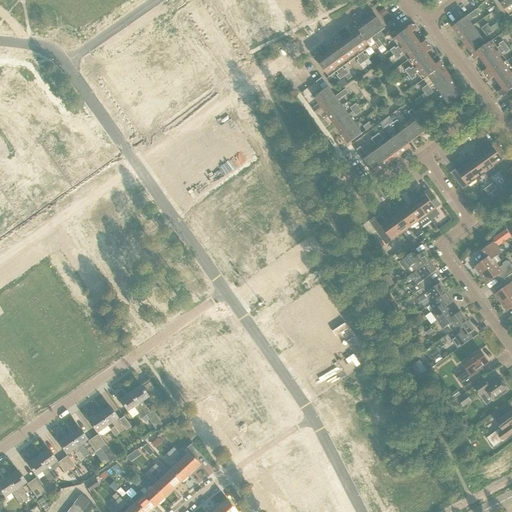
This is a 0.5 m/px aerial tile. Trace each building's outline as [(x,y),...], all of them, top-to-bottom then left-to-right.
[(242,0),(233,0),(225,6),(231,15),(246,5),(242,0)] [(511,0),(496,0),(499,4),(500,3),(510,17),(511,15),(511,0)] [(246,5),(231,15),(238,24),(252,13),(246,5)] [(382,17),(388,13),(384,8),(379,12),(382,17)] [(476,10),(452,28),(458,37),(473,26),(469,21),(479,14),(476,10)] [(252,13),(238,24),(244,33),(258,22),(252,13)] [(173,15),(156,27),(162,36),(163,38),(181,26),(173,15)] [(374,15),(364,22),(375,37),(375,36),(378,40),(384,36),(381,32),(385,29),(374,15)] [(258,22),(244,33),(250,41),(265,31),(258,22)] [(382,46),(378,40),(375,36),(375,37),(364,22),(355,29),(354,27),(353,28),(368,49),(370,48),(366,43),(371,39),(379,49),(382,46)] [(393,55),(417,39),(412,33),(416,30),(412,24),(406,29),(407,30),(393,40),(398,48),(396,49),(394,47),(390,51),(393,55)] [(481,29),(484,33),(490,29),(487,25),(481,29)] [(181,26),(163,38),(165,40),(171,48),(188,36),(181,26)] [(473,26),(458,37),(465,46),(480,35),(473,26)] [(347,40),(364,63),(366,62),(369,59),(366,54),(365,55),(363,53),(368,49),(353,28),(350,30),(354,35),(347,40)] [(490,29),(484,33),(487,37),(493,33),(490,29)] [(265,31),(250,41),(256,51),(271,40),(265,31)] [(480,35),(465,46),(472,55),(486,45),(480,35)] [(188,36),(171,48),(176,56),(178,58),(195,47),(188,36)] [(339,38),(333,42),(349,63),(357,57),(359,60),(357,61),(361,66),(364,63),(347,40),(343,44),(339,38)] [(408,60),(428,46),(425,41),(421,44),(417,39),(393,55),(397,60),(401,57),(400,55),(403,54),(407,59),(408,60)] [(472,56),(471,58),(473,61),(479,57),(483,63),(506,46),(503,42),(498,45),(499,47),(497,48),(495,45),(492,41),(486,45),(472,55),(472,56)] [(327,54),(344,77),(345,77),(349,74),(346,69),(344,70),(342,67),(349,63),(333,42),(330,45),(333,50),(327,54)] [(374,46),(370,49),(377,59),(382,56),(374,46)] [(431,49),(428,46),(408,60),(413,68),(411,70),(409,68),(405,71),(408,76),(432,59),(427,52),(431,49)] [(487,68),(482,72),(485,77),(507,61),(502,54),(504,52),(505,54),(510,51),(506,46),(483,63),(487,68)] [(195,47),(178,58),(179,60),(179,61),(185,69),(202,57),(195,47)] [(120,52),(103,64),(110,75),(127,63),(126,61),(120,52)] [(344,77),(327,54),(322,58),(318,52),(313,56),(318,64),(319,63),(329,77),(337,72),(338,74),(336,76),(340,81),(344,77)] [(202,57),(185,69),(191,77),(192,79),(209,67),(202,57)] [(392,63),(389,58),(384,62),(387,67),(392,63)] [(422,81),(428,77),(441,68),(440,66),(442,65),(440,61),(436,64),(432,59),(408,76),(412,80),(416,77),(415,76),(417,74),(422,81)] [(511,68),(507,61),(485,77),(488,81),(494,77),(498,83),(511,73),(511,68)] [(127,63),(110,75),(117,85),(135,73),(129,65),(127,63)] [(209,67),(192,79),(193,81),(194,81),(200,90),(217,78),(209,67)] [(441,68),(428,77),(435,86),(448,77),(447,75),(441,68)] [(135,73),(117,85),(125,96),(142,84),(140,81),(135,73)] [(502,89),(497,93),(501,99),(509,93),(508,93),(511,89),(511,73),(498,83),(502,89)] [(441,95),(455,86),(448,77),(435,86),(441,95)] [(316,83),(319,87),(325,82),(322,78),(316,83)] [(344,79),(338,84),(341,89),(348,84),(344,79)] [(142,84),(125,96),(132,106),(149,94),(143,86),(143,85),(142,84)] [(455,86),(441,95),(448,105),(461,95),(455,86)] [(314,98),(321,107),(336,96),(329,87),(314,98)] [(149,94),(132,106),(139,116),(156,104),(155,102),(149,94)] [(336,96),(321,107),(328,116),(343,106),(339,100),(342,98),(340,94),(336,97),(336,96)] [(435,108),(438,112),(444,107),(441,103),(435,108)] [(156,104),(139,116),(146,127),(164,115),(158,106),(157,106),(156,104)] [(328,116),(334,126),(349,115),(343,106),(328,116)] [(407,123),(417,137),(427,131),(412,110),(408,113),(412,119),(407,123)] [(356,124),(349,115),(334,126),(341,135),(356,124)] [(78,119),(64,129),(70,138),(85,128),(78,119)] [(394,123),(398,130),(400,133),(401,133),(408,144),(409,143),(417,137),(407,123),(402,127),(397,121),(394,123)] [(398,130),(394,123),(390,126),(394,132),(398,130)] [(356,124),(341,135),(347,144),(362,134),(356,124)] [(85,128),(70,138),(76,147),(91,137),(85,128)] [(397,136),(391,140),(402,154),(412,148),(409,143),(408,144),(401,133),(400,133),(398,130),(394,132),(397,136)] [(375,137),(380,143),(383,140),(379,134),(375,137)] [(91,137),(76,147),(83,156),(97,146),(91,137)] [(380,143),(375,137),(371,139),(376,146),(380,143)] [(382,146),(393,161),(402,154),(391,140),(382,146)] [(482,142),(478,145),(494,167),(503,160),(501,157),(506,154),(496,140),(491,144),(492,146),(487,150),(482,142)] [(475,159),(485,173),(494,167),(478,145),(474,148),(479,155),(475,159)] [(97,146),(83,156),(89,165),(104,155),(97,146)] [(382,146),(373,153),(384,167),(393,161),(382,146)] [(356,150),(361,156),(365,153),(360,147),(356,150)] [(28,151),(16,159),(23,169),(34,161),(31,156),(28,151)] [(344,158),(348,163),(354,159),(350,153),(344,158)] [(384,167),(373,153),(364,159),(374,174),(384,167)] [(464,155),(461,158),(476,180),(485,173),(475,159),(469,162),(464,155)] [(476,180),(461,158),(457,160),(462,168),(457,171),(456,169),(451,173),(462,190),(476,180)] [(16,159),(5,167),(9,172),(12,177),(23,169),(16,159)] [(34,161),(23,169),(30,178),(41,170),(34,161)] [(262,162),(251,170),(263,187),(274,180),(273,179),(268,171),(262,162)] [(23,169),(12,177),(18,186),(30,178),(23,169)] [(41,170),(30,178),(36,187),(47,180),(41,170)] [(251,170),(241,177),(253,194),(263,187),(251,170)] [(241,177),(230,184),(242,201),(253,194),(241,177)] [(30,178),(18,186),(25,195),(36,187),(30,178)] [(47,180),(36,187),(43,197),(54,189),(50,184),(47,180)] [(488,187),(484,190),(487,195),(489,193),(492,192),(496,188),(493,183),(488,187)] [(230,184),(220,191),(232,209),(242,201),(230,184)] [(36,187),(25,195),(28,200),(31,205),(43,197),(36,187)] [(415,191),(411,193),(427,215),(441,205),(436,199),(429,189),(424,192),(425,194),(420,198),(415,191)] [(220,191),(210,199),(222,216),(232,209),(220,191)] [(430,220),(427,215),(411,193),(407,196),(413,203),(408,207),(418,222),(422,226),(430,220)] [(210,199),(199,206),(211,223),(222,216),(210,199)] [(394,206),(409,228),(418,222),(408,207),(403,211),(397,203),(394,206)] [(390,220),(401,234),(409,228),(394,206),(390,209),(395,216),(390,220)] [(299,215),(288,223),(300,240),(311,233),(304,223),(299,216),(299,215)] [(401,234),(390,220),(385,223),(380,216),(370,223),(386,245),(401,234)] [(288,223),(278,230),(290,247),(300,240),(288,223)] [(278,230),(268,237),(280,255),(290,247),(278,230)] [(505,232),(500,236),(505,242),(511,238),(506,231),(505,232)] [(268,237),(257,245),(269,262),(280,255),(268,237)] [(410,243),(414,248),(419,244),(415,240),(410,243)] [(480,276),(497,264),(500,261),(497,256),(499,255),(496,251),(499,250),(494,242),(480,252),(486,259),(474,267),(475,269),(473,270),(478,277),(480,275),(480,276)] [(257,245),(247,252),(259,269),(269,262),(257,245)] [(247,252),(236,259),(248,276),(259,269),(247,252)] [(412,266),(416,271),(430,261),(423,252),(413,259),(410,254),(399,262),(405,271),(406,270),(407,270),(412,266)] [(397,253),(391,258),(393,261),(399,257),(397,253)] [(508,277),(511,274),(511,273),(511,268),(511,265),(509,261),(506,260),(502,263),(502,265),(499,267),(497,264),(480,276),(486,284),(498,276),(502,281),(508,277)] [(416,271),(405,279),(409,284),(407,286),(414,294),(427,286),(431,283),(427,278),(437,271),(430,261),(416,271)] [(388,274),(382,278),(388,287),(394,283),(388,274)] [(430,290),(427,286),(414,294),(420,303),(428,297),(432,303),(447,293),(440,283),(430,290)] [(494,295),(500,303),(511,295),(511,285),(510,283),(494,295)] [(432,303),(430,305),(434,310),(431,312),(437,321),(449,313),(445,308),(450,304),(453,302),(447,293),(432,303)] [(511,295),(500,303),(507,312),(511,308),(511,295)] [(449,313),(437,321),(443,329),(448,326),(453,331),(467,321),(460,312),(457,314),(452,317),(449,313)] [(408,321),(403,313),(398,317),(403,324),(408,321)] [(467,321),(453,331),(447,335),(458,349),(467,342),(464,338),(474,330),(467,321)] [(418,356),(426,368),(434,362),(426,350),(418,356)] [(479,370),(489,363),(480,350),(462,363),(468,371),(457,379),(464,389),(483,375),(479,370)] [(420,375),(428,370),(420,360),(413,366),(420,375)] [(485,380),(474,388),(480,397),(487,392),(493,401),(509,390),(500,378),(489,385),(485,380)] [(129,392),(146,416),(150,413),(150,412),(142,401),(148,397),(139,385),(129,392)] [(452,401),(453,400),(461,394),(458,390),(448,396),(452,401)] [(146,416),(129,392),(119,400),(127,412),(134,407),(142,418),(142,417),(145,422),(148,420),(148,419),(146,416)] [(98,414),(107,426),(117,419),(109,407),(98,414)] [(511,426),(511,409),(496,421),(501,428),(488,438),(494,447),(511,433),(511,426)] [(150,413),(146,416),(148,419),(148,420),(149,421),(156,416),(152,411),(150,412),(150,413)] [(107,426),(98,414),(88,421),(96,433),(97,432),(99,435),(103,435),(110,431),(109,430),(107,426)] [(119,420),(126,430),(131,427),(124,416),(119,420)] [(119,434),(114,427),(109,430),(110,431),(115,437),(119,434)] [(78,428),(68,436),(76,447),(77,447),(84,458),(89,454),(82,443),(87,440),(78,428)] [(93,438),(100,449),(101,448),(111,462),(115,459),(98,434),(93,438)] [(76,447),(68,436),(58,443),(66,455),(72,450),(80,461),(84,458),(77,447),(76,447)] [(100,449),(93,438),(88,442),(95,452),(100,449)] [(179,461),(190,473),(199,465),(194,460),(199,455),(189,444),(184,448),(188,452),(179,461)] [(169,451),(175,457),(179,454),(173,447),(169,451)] [(48,450),(37,457),(53,480),(58,477),(53,470),(59,466),(56,462),(48,450)] [(175,457),(169,451),(166,453),(172,460),(175,457)] [(62,460),(69,470),(74,467),(67,456),(62,460)] [(53,480),(37,457),(27,465),(35,476),(42,472),(50,483),(53,480)] [(69,470),(62,460),(58,463),(65,473),(69,470)] [(179,461),(170,469),(181,481),(190,473),(179,461)] [(157,474),(172,490),(181,481),(170,469),(164,474),(161,471),(155,464),(151,468),(157,474)] [(152,486),(163,498),(172,490),(157,474),(151,468),(148,471),(157,481),(152,486)] [(7,479),(23,501),(28,497),(20,487),(25,483),(17,472),(7,479)] [(105,472),(100,476),(103,480),(108,476),(105,472)] [(31,481),(41,495),(46,492),(43,489),(44,488),(36,478),(31,481)] [(23,501),(7,479),(0,483),(0,490),(5,498),(12,493),(14,496),(14,497),(19,504),(23,501)] [(85,486),(90,492),(100,485),(96,479),(85,486)] [(41,495),(31,481),(27,485),(36,499),(41,496),(41,495)] [(133,484),(139,491),(143,487),(137,481),(133,484)] [(133,484),(130,487),(136,494),(130,499),(133,503),(142,511),(148,511),(154,507),(143,494),(139,491),(133,484)] [(163,498),(152,486),(147,491),(143,487),(139,491),(143,494),(154,507),(163,498)] [(116,502),(125,511),(142,511),(133,503),(128,508),(119,498),(119,497),(115,493),(111,497),(116,502)] [(77,498),(86,506),(90,501),(80,494),(77,498)] [(77,498),(73,503),(83,511),(86,506),(77,498)] [(216,508),(219,511),(236,511),(226,500),(216,508)] [(125,511),(116,502),(113,504),(120,511),(125,511)] [(69,508),(74,511),(81,511),(83,511),(73,503),(69,508)]
